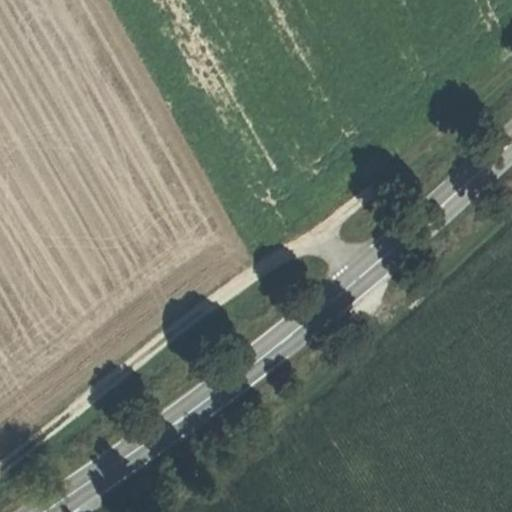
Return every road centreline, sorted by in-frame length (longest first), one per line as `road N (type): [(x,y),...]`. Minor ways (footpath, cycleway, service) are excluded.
road 1 (secondary): [(43,511),(260,365),(511,133)]
road 2 (track): [(0,458),(288,249),(322,239),(364,268)]
